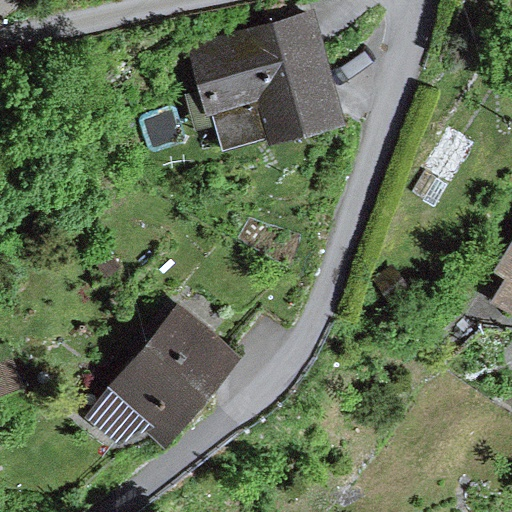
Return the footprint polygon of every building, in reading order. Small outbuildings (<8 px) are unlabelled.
[(317,9),(200,42),(227,137),(343,104),(317,9)] [(511,225),(494,255),(507,263),(491,289),(511,301),(511,225)] [(393,264),(376,278),(392,298),(410,284),(393,264)] [(239,337),(177,290),(111,378),(154,410),(148,418),(166,432),(239,337)] [(9,344),(0,346),(0,396),(24,389),(9,344)]
